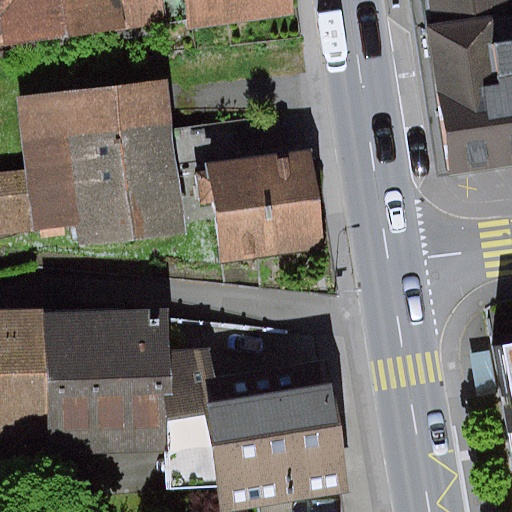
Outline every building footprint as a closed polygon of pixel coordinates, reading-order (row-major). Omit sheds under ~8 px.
[(0,0),(0,43),(173,18),(170,0),(0,0)] [(296,0),(190,0),(193,24),(298,7),(296,0)] [(511,0),(422,0),(425,18),(442,121),(450,175),(511,166),(511,0)] [(0,246),(187,229),(174,91),(34,104),(42,184),(0,187),(0,246)] [(311,144),(207,160),(222,257),(326,241),(311,144)] [(166,301),(37,305),(41,433),(41,453),(171,449),(168,349),(166,301)] [(37,305),(0,305),(0,434),(41,433),(37,305)] [(210,344),(168,349),(171,449),(172,483),(210,484),(214,507),(347,489),(323,359),(213,373),(210,344)] [(511,344),(501,347),(511,413),(511,344)]
